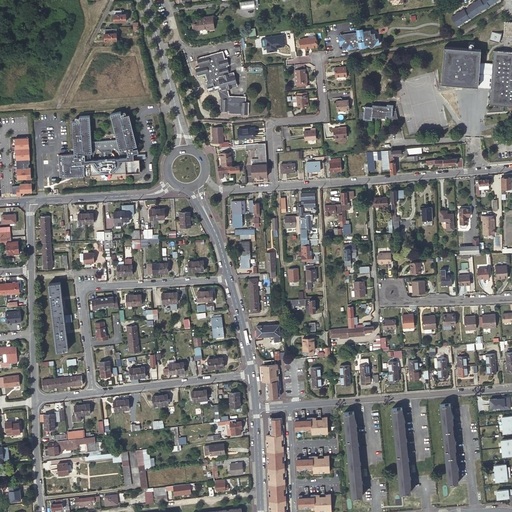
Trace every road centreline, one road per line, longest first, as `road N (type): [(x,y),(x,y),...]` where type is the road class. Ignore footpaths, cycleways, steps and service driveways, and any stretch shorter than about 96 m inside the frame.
road 1 (residential): [(228,279),(88,287),(81,294),(93,393)]
road 2 (residential): [(511,167),(270,187)]
road 3 (residential): [(511,387),(289,406)]
road 4 (residential): [(270,187),(268,123),(320,119),(316,58),(293,60)]
road 5 (residential): [(93,393),(251,373)]
road 6 (residential): [(102,511),(259,492)]
road 7 (secondary): [(180,128),(146,0)]
road 8 (residential): [(29,200),(154,193)]
